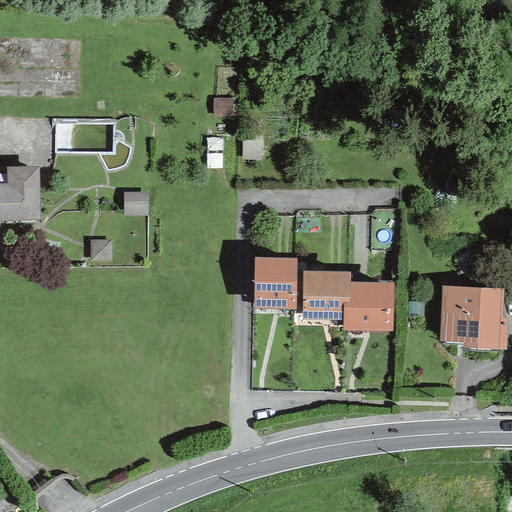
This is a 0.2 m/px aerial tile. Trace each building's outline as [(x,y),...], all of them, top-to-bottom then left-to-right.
[(38,163),(0,163),(0,217),(38,217),(38,163)] [(147,191),(123,192),(123,214),(148,214),(147,191)] [(110,239),(90,239),(90,260),(110,260),(110,239)] [(305,259),(256,259),(256,313),(301,313),(301,324),(348,325),(348,335),(398,335),(398,289),(352,288),(352,276),(305,276),(305,259)] [(509,294),(443,289),(439,348),(505,353),(509,294)]
